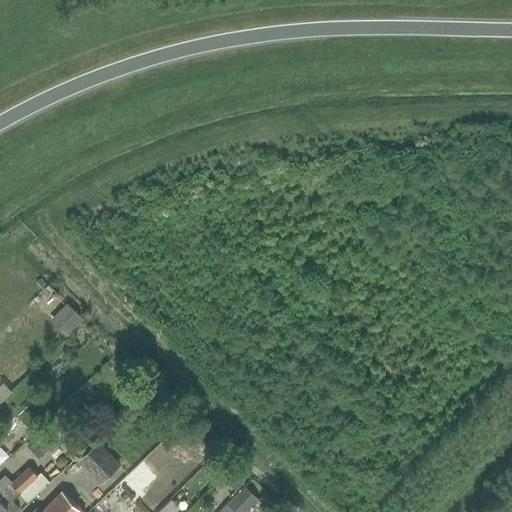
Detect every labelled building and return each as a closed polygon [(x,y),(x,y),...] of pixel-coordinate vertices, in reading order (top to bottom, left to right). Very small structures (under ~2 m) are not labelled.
[(14,374),(0,389),(0,404),(22,381),(14,374)] [(100,442),(80,461),(102,484),(122,465),(100,442)] [(6,475),(0,481),(0,511),(16,511),(21,508),(14,501),(21,495),(29,503),(48,485),(30,467),(14,483),(6,475)] [(80,488),(68,499),(62,493),(41,511),(39,511),(36,509),(32,511),(88,511),(96,504),(80,488)] [(227,511),(228,511),(244,511),(254,501),(244,492),(227,511)]
